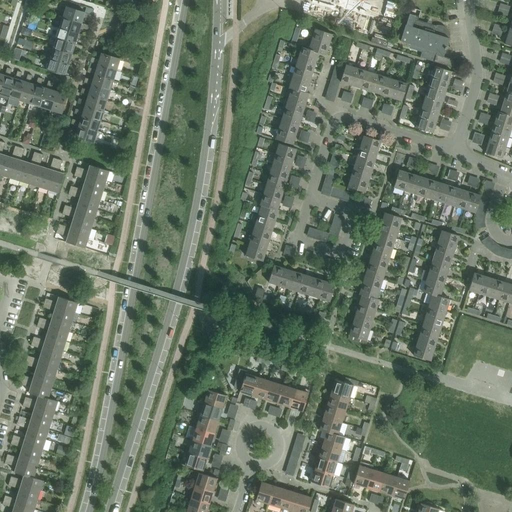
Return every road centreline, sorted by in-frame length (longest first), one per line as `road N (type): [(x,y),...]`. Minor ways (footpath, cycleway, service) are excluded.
road 1 (tertiary): [(109,511),(190,235),(210,128),(217,0)]
road 2 (tertiary): [(185,0),(87,511)]
road 3 (residential): [(455,151),(335,121),(310,198)]
road 4 (residential): [(455,151),(478,69),(468,0)]
road 5 (residential): [(310,198),(298,240),(342,254),(354,212)]
